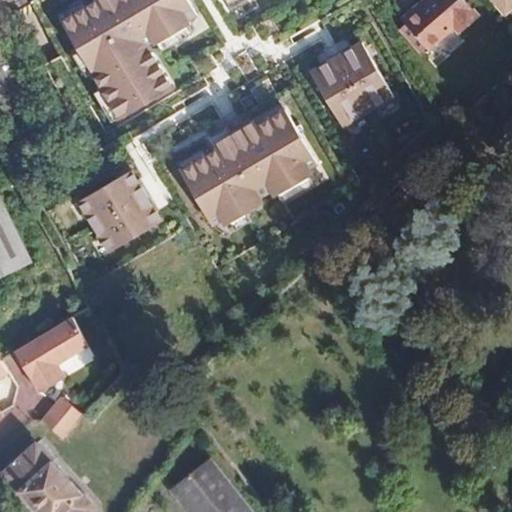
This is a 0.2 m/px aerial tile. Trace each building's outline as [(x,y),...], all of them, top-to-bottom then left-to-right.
[(100,0),(103,3),(67,24),(124,121),(179,90),(155,50),(197,25),(194,21),(202,16),(192,0),(100,0)] [(233,0),(239,11),(257,0),(233,0)] [(440,0),(417,20),(421,27),(450,3),(447,0),(440,0)] [(473,0),(453,0),(450,3),(421,27),(422,29),(417,33),(437,57),(442,52),(444,54),(469,31),(476,38),(493,24),(473,0)] [(0,27),(0,106),(34,86),(0,27)] [(326,75),(315,80),(343,135),(396,108),(368,53),(358,58),(357,56),(341,64),(324,72),(326,75)] [(185,178),(215,232),(225,227),(229,234),(264,214),(260,207),(274,199),(278,206),(316,186),(312,179),(321,173),(290,119),(263,134),(254,119),(234,131),(213,142),(222,157),(185,178)] [(139,186),(134,176),(79,204),(106,257),(161,229),(156,219),(158,218),(149,201),(141,185),(139,186)] [(0,219),(0,280),(24,268),(0,219)] [(19,352),(41,392),(69,377),(61,365),(91,349),(78,321),(19,352)] [(6,359),(0,349),(0,418),(2,418),(0,414),(0,381),(14,373),(6,359)] [(83,424),(68,408),(48,427),(63,444),(83,424)] [(41,511),(101,511),(102,511),(37,450),(7,480),(41,511)] [(254,511),(217,464),(177,495),(190,511),(254,511)]
